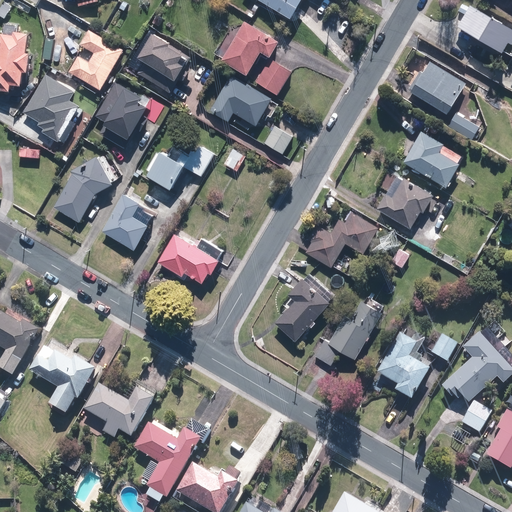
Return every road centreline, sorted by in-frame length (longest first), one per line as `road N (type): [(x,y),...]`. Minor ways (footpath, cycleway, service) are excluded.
road 1 (residential): [(413,0),(204,353)]
road 2 (residential): [(477,511),(204,353)]
road 3 (residential): [(204,353),(0,233)]
